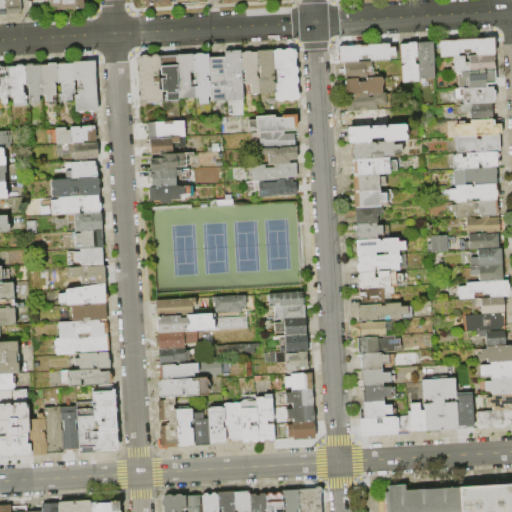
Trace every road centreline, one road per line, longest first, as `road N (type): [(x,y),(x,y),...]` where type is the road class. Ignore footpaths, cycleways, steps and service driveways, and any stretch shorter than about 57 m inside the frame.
road 1 (tertiary): [(511,10),(0,39)]
road 2 (residential): [(111,0),(140,511)]
road 3 (residential): [(311,0),(338,462)]
road 4 (residential): [(338,462),(0,481)]
road 5 (residential): [(511,452),(338,462)]
